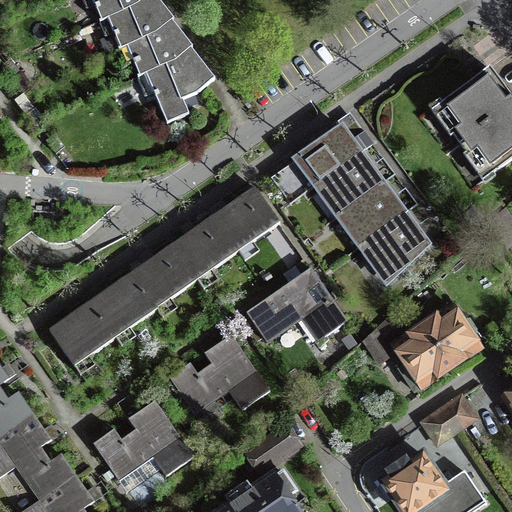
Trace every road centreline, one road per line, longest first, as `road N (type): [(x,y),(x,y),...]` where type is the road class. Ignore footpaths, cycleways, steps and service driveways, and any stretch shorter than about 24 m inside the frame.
road 1 (residential): [(450,0),(180,186),(119,199),(0,190)]
road 2 (residential): [(511,355),(335,478)]
